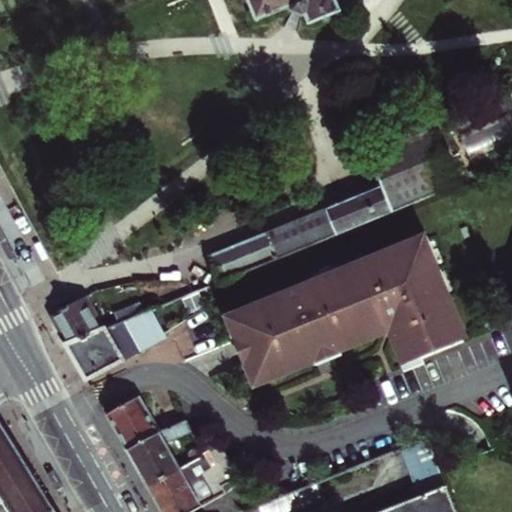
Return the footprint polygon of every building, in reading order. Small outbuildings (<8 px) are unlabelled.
[(291,7),(293,11),(304,17),(308,15),(311,22),(314,24),(342,12),(337,0),(249,0),(258,21),(291,7)] [(218,281),(454,184),(430,125),(367,150),(381,185),(208,257),(218,281)] [(391,323),(395,333),(452,309),(425,243),(397,254),(394,248),(365,260),(368,265),(343,275),(341,269),(312,281),(314,287),(303,291),(301,285),(258,303),(261,308),(233,319),(256,377),(283,366),(286,372),(315,361),(314,358),(338,348),(339,350),(368,338),(367,333),(391,323)] [(68,343),(102,330),(84,297),(63,308),(62,306),(58,308),(54,310),(56,312),(53,314),(68,343)] [(118,323),(137,315),(132,305),(113,312),(118,323)] [(163,315),(159,306),(142,312),(147,322),(157,318),(163,315)] [(452,309),(395,333),(408,364),(465,341),(452,309)] [(102,330),(68,343),(65,345),(78,367),(89,387),(157,346),(147,322),(142,312),(137,315),(118,323),(102,330)] [(116,433),(126,450),(159,432),(138,396),(106,415),(116,433)] [(136,468),(147,487),(180,468),(164,439),(188,426),(184,419),(159,432),(126,450),(136,468)] [(0,511),(49,511),(53,510),(29,470),(0,422),(0,511)] [(237,475),(221,446),(204,455),(203,455),(213,473),(205,477),(190,486),(180,468),(147,487),(157,504),(161,511),(190,511),(232,488),(236,484),(238,480),(237,475)] [(242,452),(230,458),(242,480),(254,473),(242,452)] [(196,460),(180,468),(190,486),(205,477),(196,460)] [(316,482),(254,506),(257,511),(284,511),(322,498),(316,482)] [(380,511),(454,511),(445,487),(380,511)]
